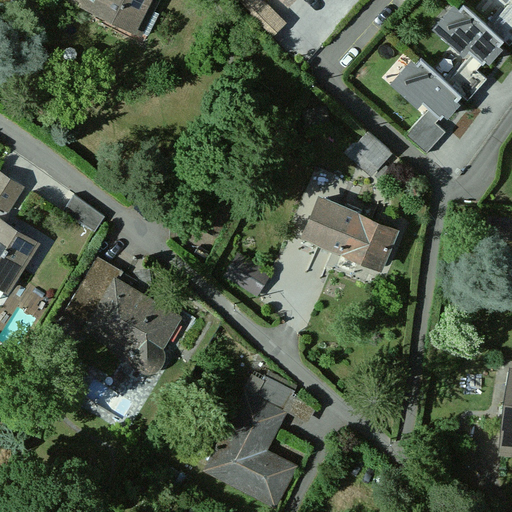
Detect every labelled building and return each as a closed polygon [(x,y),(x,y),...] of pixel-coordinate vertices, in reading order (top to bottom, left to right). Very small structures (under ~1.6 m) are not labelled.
[(149,0),(73,0),(135,30),(149,0)] [(287,22),(265,0),(240,0),(275,34),(287,22)] [(511,3),(493,24),(511,41),(511,3)] [(452,4),(430,28),(458,53),(464,47),(472,54),(482,63),(484,60),(488,64),(501,49),(497,45),(502,40),(462,4),(458,9),(452,4)] [(482,63),(472,54),(450,78),(470,97),(486,79),(476,70),(482,63)] [(411,58),(389,82),(416,107),(422,101),(431,109),(440,117),(442,114),(447,118),(460,103),(456,100),(461,94),(421,58),(416,63),(411,58)] [(440,117),(431,109),(406,135),(425,153),(445,131),(435,122),(440,117)] [(369,130),(348,153),(371,174),(392,151),(369,130)] [(0,170),(0,208),(6,212),(23,186),(0,170)] [(235,206),(207,190),(190,220),(218,236),(235,206)] [(74,193),(63,210),(95,230),(104,215),(74,193)] [(320,194),(302,236),(384,269),(400,226),(320,194)] [(0,215),(0,287),(8,293),(40,241),(0,215)] [(272,271),(238,251),(223,275),(257,295),(272,271)] [(183,315),(119,278),(123,270),(98,255),(66,308),(88,321),(84,329),(131,356),(131,361),(133,366),(137,371),(143,373),(150,374),(156,372),(161,368),(165,362),(166,355),(164,348),(183,315)] [(511,375),(501,453),(511,454),(511,375)] [(284,409),(246,389),(203,470),(276,508),(299,465),(269,449),(288,411),(284,409)] [(294,391),(284,409),(288,411),(308,423),(316,409),(294,391)]
